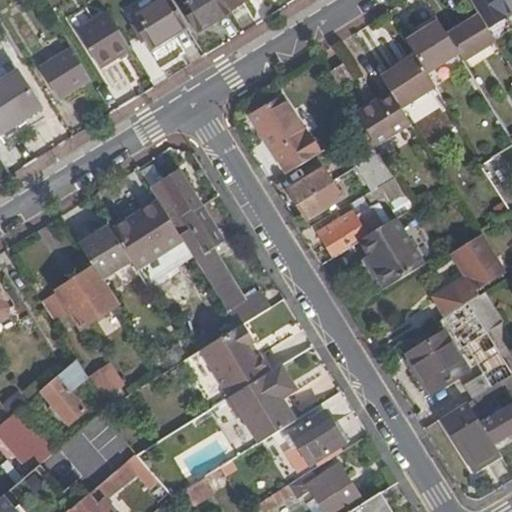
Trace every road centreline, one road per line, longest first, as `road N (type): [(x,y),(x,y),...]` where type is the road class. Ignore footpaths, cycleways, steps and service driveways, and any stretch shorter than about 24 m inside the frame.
road 1 (unclassified): [(191,103),(447,511)]
road 2 (unclassified): [(0,221),(191,103)]
road 3 (unclassified): [(191,103),(353,0)]
